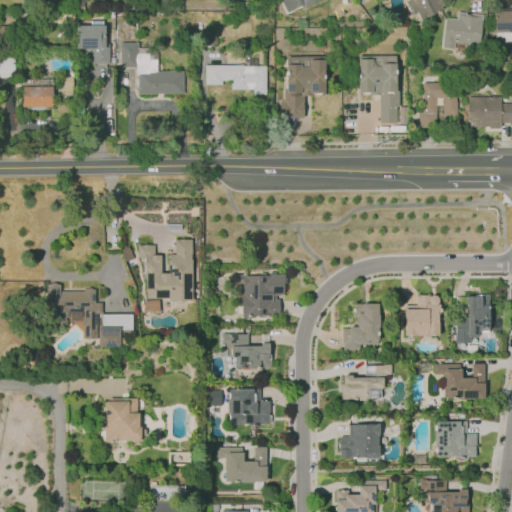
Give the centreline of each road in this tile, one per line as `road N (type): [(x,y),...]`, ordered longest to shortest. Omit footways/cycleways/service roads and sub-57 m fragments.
road 1 (primary): [(447,169),(0,167)]
road 2 (residential): [(511,263),(379,264),(321,297),(302,333),(302,511)]
road 3 (residential): [(59,511),(58,405),(39,384),(0,383)]
